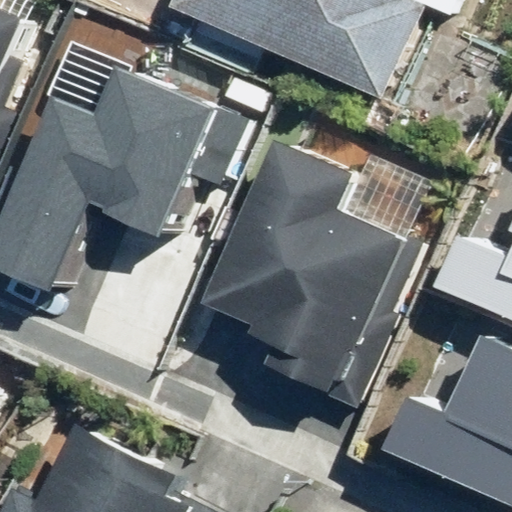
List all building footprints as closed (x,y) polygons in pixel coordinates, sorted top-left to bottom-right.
[(192,0),(181,28),(392,112),(428,20),(411,13),(415,0),(192,0)] [(4,110),(36,23),(0,9),(0,207),(33,120),(4,110)] [(352,412),(415,251),(347,224),(363,183),(283,151),(242,256),(234,253),(211,313),(260,332),(255,346),(285,358),(276,382),(352,412)] [(78,213),(42,198),(10,274),(47,289),(78,213)] [(511,408),(511,383),(503,405),(511,408)] [(33,482),(17,511),(177,511),(191,486),(86,431),(54,493),(33,482)]
